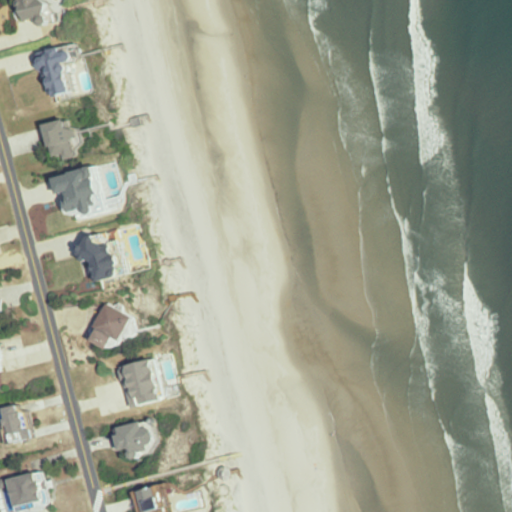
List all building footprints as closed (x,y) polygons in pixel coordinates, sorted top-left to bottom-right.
[(36,0),(39,17),(63,13),(61,0),(36,0)] [(91,90),(80,46),(47,54),(58,98),(91,90)] [(87,155),(78,119),(55,125),(64,160),(87,155)] [(84,219),(114,213),(113,208),(122,206),(114,169),(75,177),(84,219)] [(140,271),(124,229),(92,241),(107,284),(140,271)] [(9,292),(0,289),(0,311),(3,312),(9,292)] [(139,317),(114,305),(98,338),(123,350),(139,317)] [(0,374),(12,372),(6,349),(0,349),(0,374)] [(140,408),(176,400),(167,359),(131,367),(140,408)] [(12,411),(23,443),(42,436),(30,404),(12,411)] [(126,429),(134,459),(167,451),(160,420),(126,429)] [(61,501),(53,471),(22,479),(29,509),(61,501)] [(150,511),(180,511),(181,511),(172,484),(144,493),(150,511)]
